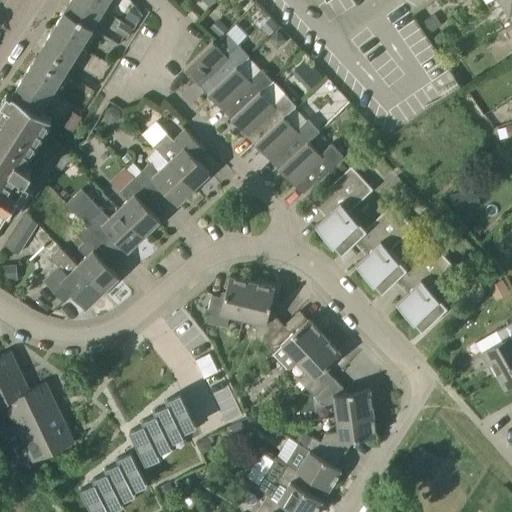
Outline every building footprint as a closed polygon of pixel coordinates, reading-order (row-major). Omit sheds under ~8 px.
[(71,0),(65,10),(93,27),(102,13),(105,9),(90,0),(71,0)] [(109,0),(90,0),(105,9),(109,0)] [(511,15),(511,0),(501,0),(510,13),(511,15)] [(143,14),(132,7),(126,17),(136,24),(143,14)] [(12,95),(41,111),(53,91),(64,74),(70,65),(81,46),(93,27),(65,10),(53,29),(42,47),(50,52),(44,61),(36,56),(12,95)] [(428,34),(439,27),(431,16),(421,24),(428,34)] [(271,17),(261,25),(269,34),(279,26),(271,17)] [(211,31),(220,38),(229,28),(221,20),(211,31)] [(133,29),(122,21),(116,30),(127,38),(133,29)] [(278,30),(268,39),(273,43),(282,44),(287,39),(278,30)] [(238,43),(237,44),(227,33),(216,43),(214,40),(184,67),(200,84),(202,83),(209,91),(210,92),(238,66),(250,55),(238,43)] [(262,68),(250,79),(238,66),(210,92),(209,91),(208,92),(224,109),(225,108),(233,116),(233,117),(261,91),(262,91),(273,80),(262,68)] [(322,74),(315,67),(304,77),(311,84),(322,74)] [(297,105),(285,93),(273,80),(262,91),(261,91),(233,117),(233,116),(232,117),(248,134),(249,133),(256,141),(257,142),(285,116),(297,105)] [(52,118),(41,111),(12,95),(8,92),(1,103),(5,105),(0,113),(0,224),(29,178),(27,177),(32,169),(23,163),(52,118)] [(118,120),(121,114),(120,108),(114,105),(108,107),(105,112),(107,118),(112,121),(118,120)] [(309,118),(298,129),(285,116),(257,142),(256,141),(255,142),(271,159),(273,158),(280,166),(281,167),(308,141),(309,141),(320,130),(309,118)] [(169,161),(194,187),(210,172),(197,158),(206,149),(186,128),(174,139),(167,132),(154,145),(169,160),(169,161)] [(321,154),(309,141),(308,141),(281,167),(280,166),(279,167),(295,184),(296,183),(304,192),(344,155),(333,143),(321,154)] [(178,203),(194,187),(169,161),(160,170),(151,161),(140,172),(137,175),(136,176),(156,197),(165,189),(178,203)] [(367,229),(366,228),(349,210),(373,188),(351,165),(313,201),(326,215),(316,224),(342,253),(354,241),(367,229)] [(386,187),(397,199),(409,187),(398,175),(386,187)] [(147,205),(156,197),(136,176),(120,191),(128,199),(119,208),(144,235),(160,219),(147,205)] [(144,235),(119,208),(110,217),(82,188),(67,203),(86,223),(106,245),(115,236),(128,250),(144,235)] [(457,211),(475,206),(469,190),(452,195),(457,211)] [(407,268),(407,267),(389,249),(413,226),(392,204),(366,228),(367,229),(354,241),(366,253),(356,263),(364,271),(364,272),(383,291),(395,279),(407,268)] [(18,253),(29,236),(38,222),(28,216),(8,247),(18,253)] [(424,227),(435,240),(447,228),(436,216),(424,227)] [(98,253),(106,245),(86,223),(76,233),(85,241),(79,247),(87,255),(78,264),(77,264),(103,291),(119,276),(98,253)] [(423,330),(448,306),(430,287),(453,265),(433,243),(407,267),(407,268),(395,279),(407,292),(398,300),(396,301),(423,330)] [(77,264),(78,264),(61,247),(52,256),(60,265),(44,280),(65,301),(74,293),(87,306),(103,291),(77,264)] [(460,268),(471,281),(484,269),(473,257),(460,268)] [(244,317),(253,281),(230,276),(225,297),(212,294),(206,321),(227,326),(230,314),(244,317)] [(503,278),(489,286),(497,299),(510,291),(503,278)] [(264,343),(284,324),(270,309),(275,286),(253,281),(244,317),(258,321),(255,333),(264,343)] [(289,369),(325,335),(309,318),(293,333),(284,324),(264,343),(289,369)] [(503,340),(482,352),(495,374),(498,372),(506,387),(511,383),(511,321),(497,330),(503,340)] [(314,395),(334,376),(325,367),(341,352),(325,335),(289,369),(290,369),(299,361),(308,371),(299,379),(300,380),(297,384),(302,389),(305,386),(314,395)] [(0,379),(20,370),(11,350),(0,355),(0,379)] [(5,401),(30,389),(20,370),(0,379),(0,404),(6,402),(5,401)] [(337,417),(374,411),(371,388),(348,391),(334,376),(314,395),(323,404),(335,402),(337,417)] [(15,421),(55,401),(46,381),(30,389),(5,401),(6,402),(15,421)] [(163,402),(175,425),(188,418),(174,391),(161,397),(163,402)] [(24,441),(65,421),(55,401),(15,421),(24,441)] [(152,412),(163,436),(177,429),(175,425),(163,402),(150,408),(152,412)] [(326,432),(321,441),(324,443),(325,443),(344,455),(355,438),(377,435),(374,411),(337,417),(339,431),(326,432)] [(141,424),(151,445),(165,439),(163,436),(152,412),(139,419),(141,424)] [(240,420),(228,426),(243,436),(249,426),(240,420)] [(34,461),(75,441),(65,421),(24,441),(34,461)] [(128,431),(141,457),(154,451),(151,445),(141,424),(128,431)] [(318,454),(324,443),(321,441),(313,436),(312,436),(306,447),(300,456),(305,458),(298,469),(298,470),(311,477),(329,489),(342,469),(318,454)] [(1,453),(14,465),(22,461),(14,447),(1,453)] [(118,459),(129,482),(142,475),(129,448),(116,455),(118,459)] [(422,448),(408,470),(424,480),(438,458),(422,448)] [(298,469),(288,463),(277,456),(257,487),(269,494),(268,494),(291,508),(297,511),(315,511),(323,500),(304,488),(311,477),(298,470),(298,469)] [(106,470),(117,493),(131,486),(129,482),(118,459),(104,466),(106,470)] [(94,480),(106,504),(119,497),(117,493),(106,470),(93,477),(94,480)] [(80,487),(92,511),(97,511),(107,507),(106,504),(94,480),(80,487)] [(289,511),(291,508),(268,494),(257,511),(289,511)]
